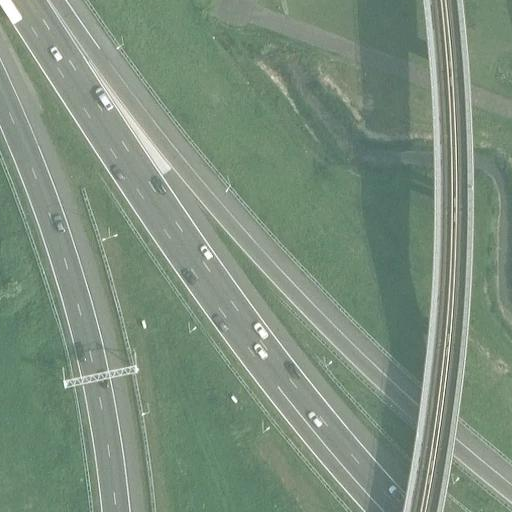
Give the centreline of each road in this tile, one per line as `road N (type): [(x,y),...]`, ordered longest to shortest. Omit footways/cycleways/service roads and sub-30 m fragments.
road 1 (motorway): [(511,493),(299,302),(27,0)]
road 2 (motorway): [(279,379),(22,0)]
road 3 (motorway): [(119,511),(64,261),(0,93)]
road 4 (motorway): [(400,511),(279,379)]
road 5 (motorway): [(373,511),(279,379)]
